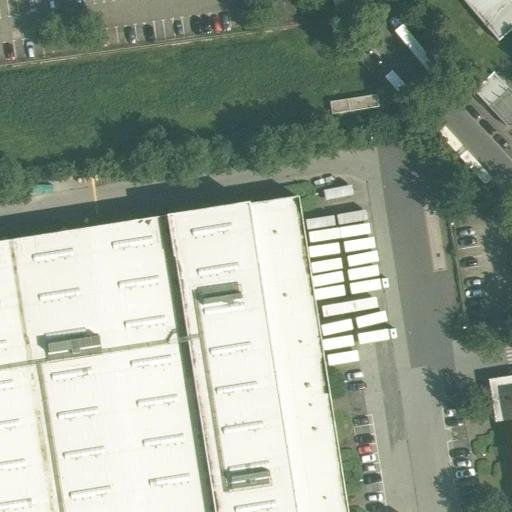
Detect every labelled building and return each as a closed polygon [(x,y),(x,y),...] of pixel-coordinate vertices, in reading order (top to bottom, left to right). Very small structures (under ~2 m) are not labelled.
[(511,0),(461,0),(498,42),(511,28),(511,0)] [(511,94),(507,89),(487,107),(507,127),(511,127),(511,94)] [(378,108),(376,96),(347,100),(349,113),(378,108)] [(347,100),(329,103),(331,115),(349,113),(347,100)] [(347,511),(297,196),(0,242),(0,511),(347,511)] [(511,511),(511,375),(486,379),(490,421),(511,419),(511,511)]
